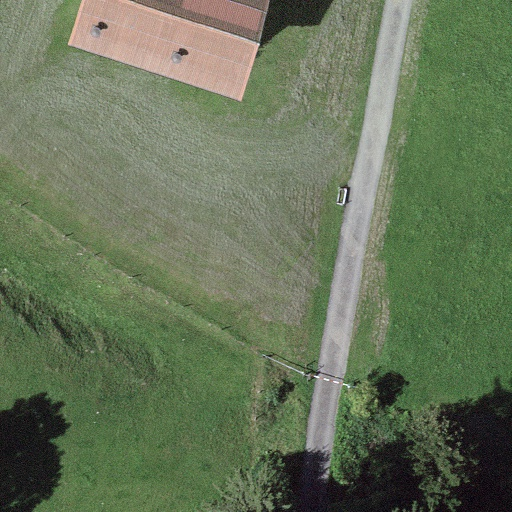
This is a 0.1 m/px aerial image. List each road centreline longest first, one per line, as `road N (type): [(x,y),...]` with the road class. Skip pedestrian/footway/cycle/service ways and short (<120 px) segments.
road 1 (unclassified): [(403,0),(338,338)]
road 2 (track): [(338,338),(314,511)]
